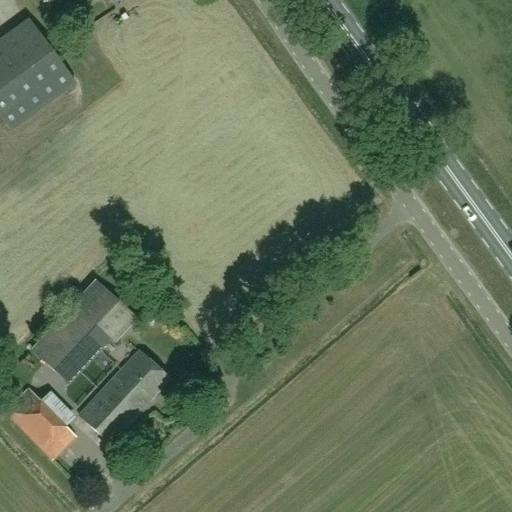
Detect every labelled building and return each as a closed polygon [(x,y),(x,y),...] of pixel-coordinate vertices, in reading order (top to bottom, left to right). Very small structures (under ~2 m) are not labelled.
[(103,26),(112,37),(139,17),(130,5),(103,26)] [(75,85),(51,53),(28,21),(0,41),(0,117),(11,133),(75,85)] [(115,344),(137,319),(95,281),(30,351),(68,386),(111,340),(115,344)] [(138,351),(92,401),(78,416),(110,446),(152,402),(150,401),(169,380),(138,351)] [(76,438),(29,389),(4,413),(51,461),(76,438)]
